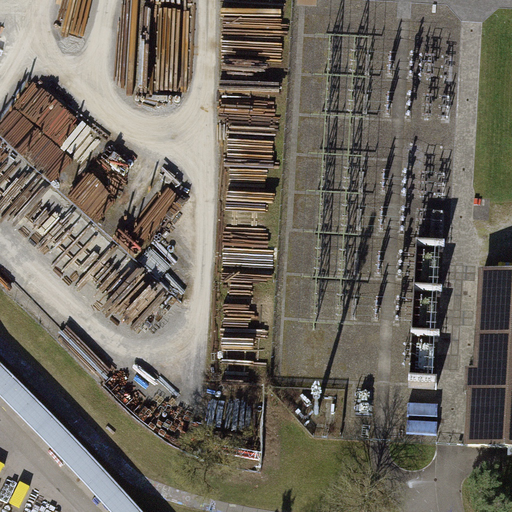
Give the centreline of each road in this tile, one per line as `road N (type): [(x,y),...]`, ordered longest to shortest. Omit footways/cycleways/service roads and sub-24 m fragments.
road 1 (unknown): [(48,30),(84,108),(120,133),(149,145),(217,143),(211,0)]
road 2 (track): [(239,511),(129,474),(0,343)]
road 3 (unknown): [(217,143),(212,314),(198,386)]
